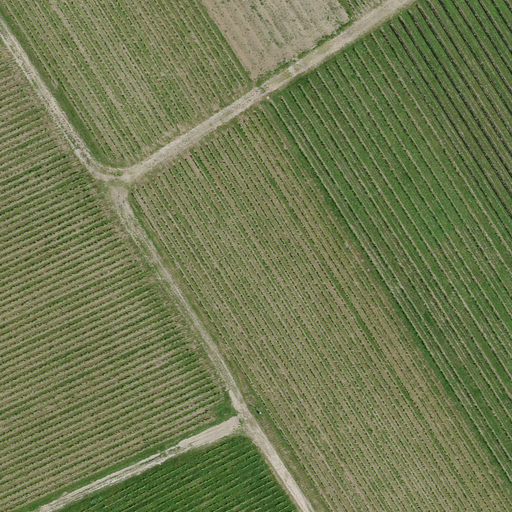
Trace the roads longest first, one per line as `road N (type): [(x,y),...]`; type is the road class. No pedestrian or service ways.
road 1 (track): [(398,0),(111,192),(253,416)]
road 2 (track): [(253,416),(44,511)]
road 3 (track): [(111,192),(0,21)]
